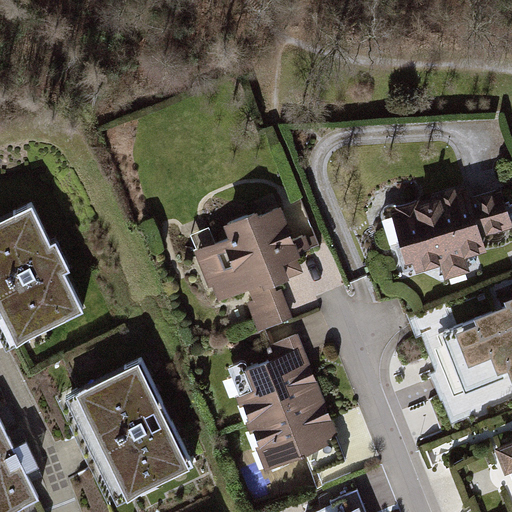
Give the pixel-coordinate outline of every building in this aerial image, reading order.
[(429,264),(435,282),(504,257),(498,238),(511,233),(511,202),(498,207),(488,178),(375,219),(395,276),(429,264)] [(317,284),(286,206),(222,231),(229,248),(193,262),(213,312),(250,298),(263,331),(293,320),(284,297),(317,284)] [(29,207),(0,221),(0,322),(12,347),(82,312),(29,207)] [(511,376),(511,302),(441,332),(467,395),(511,376)] [(330,391),(310,344),(274,360),(280,373),(237,392),(251,425),(330,391)] [(136,361),(64,394),(113,502),(185,469),(136,361)] [(363,462),(330,391),(251,425),(270,476),(308,460),(317,481),(363,462)] [(511,511),(511,425),(469,440),(501,511),(511,511)] [(0,426),(0,511),(15,511),(37,502),(0,426)] [(359,511),(355,503),(333,511),(359,511)]
